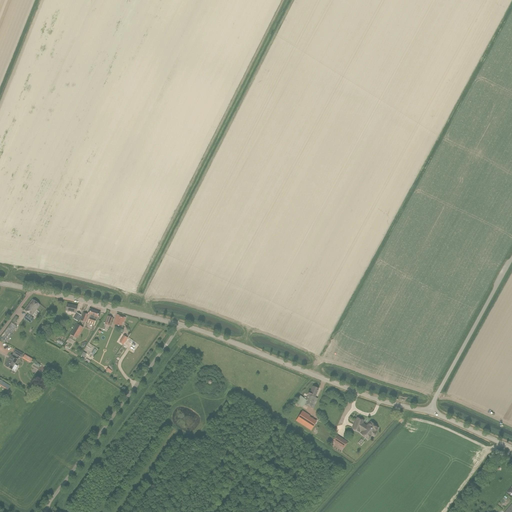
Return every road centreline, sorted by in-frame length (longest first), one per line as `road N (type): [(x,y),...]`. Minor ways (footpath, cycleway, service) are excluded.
road 1 (tertiary): [(429,412),(180,324)]
road 2 (unclassified): [(41,511),(180,324)]
road 3 (tertiary): [(180,324),(0,283)]
road 4 (unclassified): [(429,412),(511,257)]
